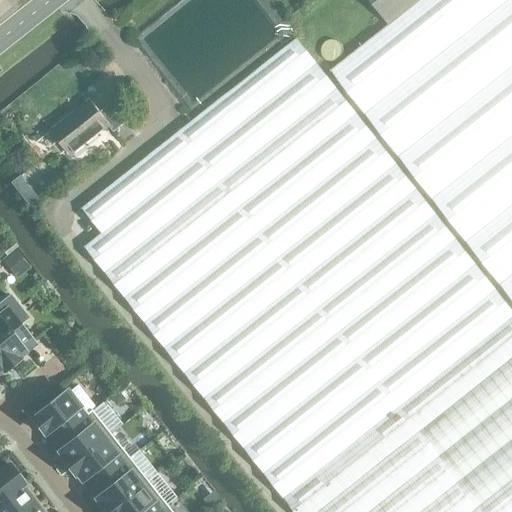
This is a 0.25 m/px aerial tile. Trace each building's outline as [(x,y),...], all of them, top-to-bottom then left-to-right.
[(511,0),(423,0),(390,27),(389,26),(332,71),(511,299),(511,0)] [(423,0),(368,0),(389,26),(390,27),(423,0)] [(83,208),(94,223),(102,233),(85,247),(107,275),(284,498),(294,511),(511,511),(511,309),(298,39),(83,208)] [(112,103),(100,113),(90,100),(52,131),(73,158),(110,127),(115,132),(127,122),(112,103)] [(56,171),(49,176),(54,183),(61,178),(56,171)] [(22,173),(12,177),(25,203),(35,198),(22,173)] [(17,279),(30,268),(14,249),(1,259),(17,279)] [(33,345),(33,344),(34,343),(19,325),(26,319),(8,297),(0,303),(0,350),(12,365),(20,358),(18,357),(33,345)] [(0,371),(2,369),(3,371),(12,365),(0,350),(0,371)] [(32,418),(51,442),(92,410),(91,409),(86,414),(67,390),(32,418)] [(51,442),(58,451),(63,458),(61,459),(68,467),(110,434),(92,410),(51,442)] [(76,474),(88,490),(129,457),(110,434),(68,467),(74,476),(76,474)] [(88,490),(95,498),(100,505),(99,506),(102,511),(107,511),(148,481),(129,457),(88,490)] [(0,501),(24,482),(9,464),(0,470),(0,501)] [(156,511),(166,504),(148,481),(107,511),(156,511)] [(24,483),(24,482),(0,501),(0,511),(22,511),(37,501),(29,490),(26,492),(21,485),(24,483)] [(45,511),(46,511),(37,501),(22,511),(45,511)]
